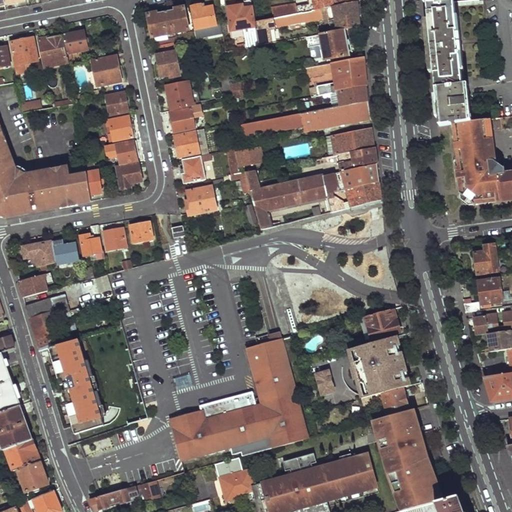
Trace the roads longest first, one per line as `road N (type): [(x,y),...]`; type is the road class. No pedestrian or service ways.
road 1 (residential): [(125,0),(160,190),(146,204),(0,232)]
road 2 (residential): [(85,511),(0,262)]
road 3 (primary): [(386,0),(409,241)]
road 4 (primary): [(424,238),(399,0)]
road 5 (primary): [(474,419),(424,238)]
road 6 (primary): [(409,241),(459,421)]
road 7 (residential): [(0,24),(125,0)]
